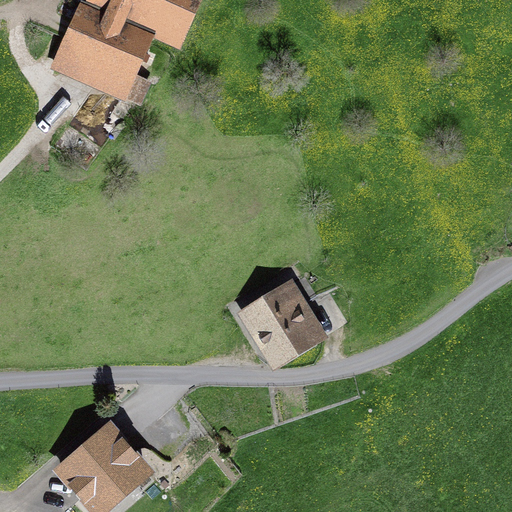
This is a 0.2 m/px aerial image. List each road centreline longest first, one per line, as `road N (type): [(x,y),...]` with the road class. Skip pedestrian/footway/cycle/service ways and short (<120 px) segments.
road 1 (unclassified): [(511,272),(383,356),(327,372),(0,383)]
road 2 (track): [(8,15),(47,104),(41,127),(0,172)]
